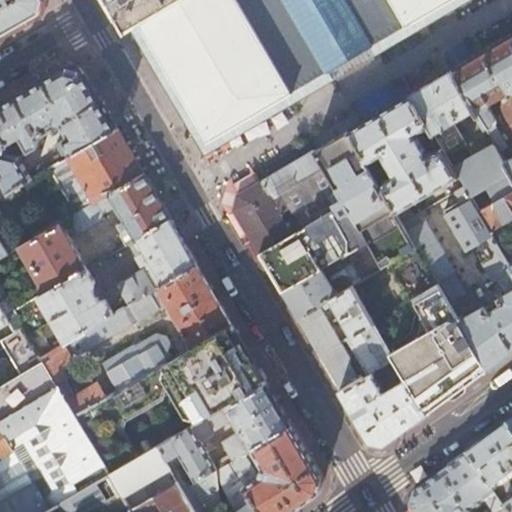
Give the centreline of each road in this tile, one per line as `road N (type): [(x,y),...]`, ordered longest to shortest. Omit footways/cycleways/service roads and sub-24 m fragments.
road 1 (residential): [(91,20),(366,494)]
road 2 (residential): [(511,389),(366,494)]
